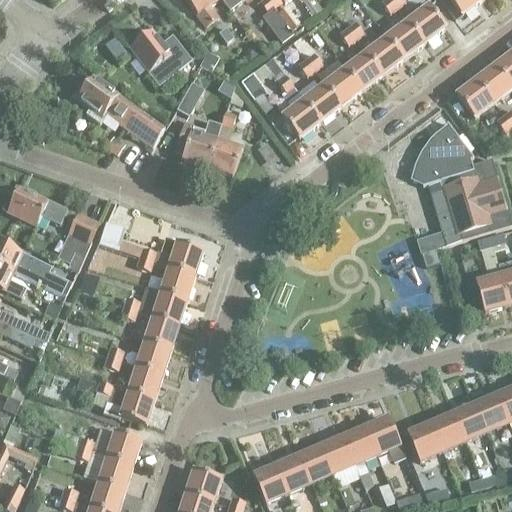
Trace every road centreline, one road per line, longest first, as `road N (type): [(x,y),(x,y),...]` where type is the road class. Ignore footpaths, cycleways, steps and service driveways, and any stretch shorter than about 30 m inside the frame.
road 1 (residential): [(183,434),(511,347)]
road 2 (residential): [(511,29),(255,229)]
road 3 (residential): [(255,229),(0,143)]
road 4 (residential): [(255,229),(183,434)]
